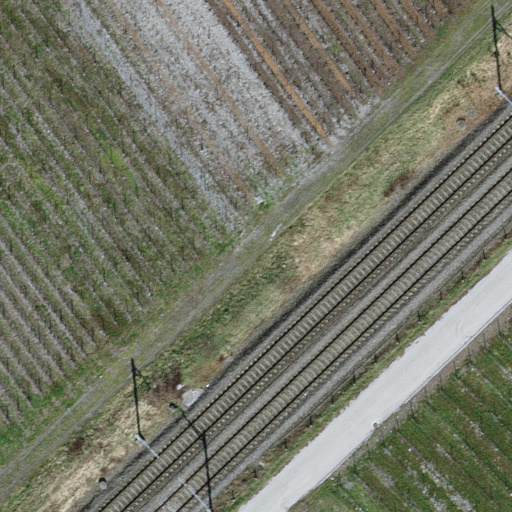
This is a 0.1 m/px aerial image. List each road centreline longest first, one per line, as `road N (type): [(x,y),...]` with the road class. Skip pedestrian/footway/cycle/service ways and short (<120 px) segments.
road 1 (track): [(0,488),(504,0)]
road 2 (track): [(511,278),(270,511)]
